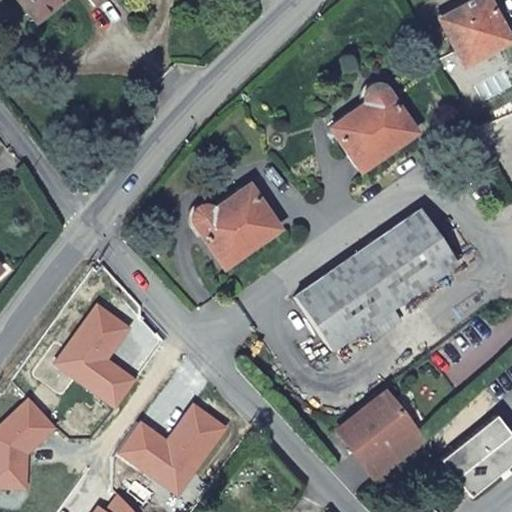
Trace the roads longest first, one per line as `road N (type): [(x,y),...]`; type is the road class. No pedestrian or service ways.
road 1 (residential): [(88,229),(346,511)]
road 2 (secondary): [(88,229),(188,113),(307,0)]
road 3 (secondary): [(0,343),(88,229)]
road 4 (residential): [(88,229),(0,118)]
